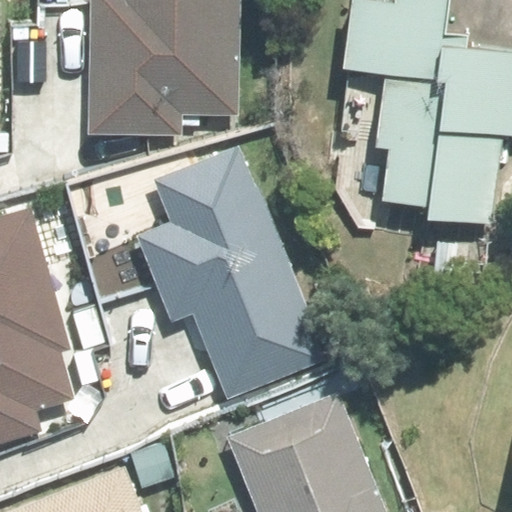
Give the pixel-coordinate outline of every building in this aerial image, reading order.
[(85,0),(84,122),(178,123),(178,104),(236,104),(236,0),(85,0)] [(419,186),(419,191),(488,207),(499,120),(511,122),(511,32),(459,21),(460,7),(438,4),(438,0),(340,0),(335,42),(379,47),(369,127),(382,129),(375,179),(419,186)] [(166,203),(132,217),(168,305),(188,297),(223,388),(319,348),(232,129),(149,161),(166,203)] [(31,396),(71,385),(56,336),(66,334),(25,190),(0,197),(0,429),(38,418),(31,396)] [(358,349),(332,357),(339,378),(364,370),(358,349)] [(388,511),(334,375),(222,419),(257,511),(388,511)] [(155,432),(127,441),(138,476),(166,468),(155,432)] [(144,511),(121,448),(0,492),(0,511),(144,511)]
